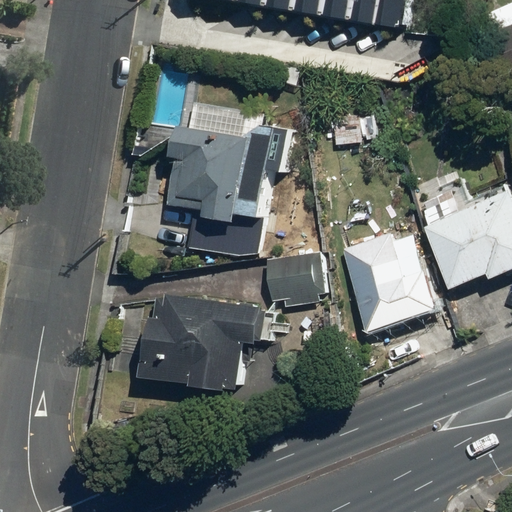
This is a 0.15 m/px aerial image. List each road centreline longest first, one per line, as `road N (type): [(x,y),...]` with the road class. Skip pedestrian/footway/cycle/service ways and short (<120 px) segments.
road 1 (residential): [(40,511),(29,467),(31,399),(96,0)]
road 2 (primary): [(146,511),(511,368)]
road 3 (primary): [(511,431),(333,511)]
